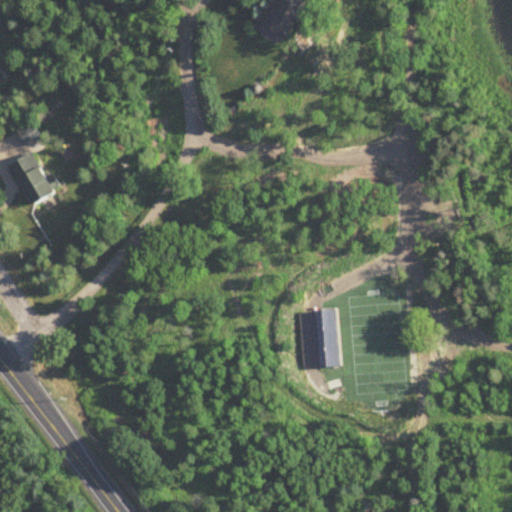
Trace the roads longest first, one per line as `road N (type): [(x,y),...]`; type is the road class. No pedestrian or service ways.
road 1 (residential): [(37,336),(160,203),(195,141),(186,53),(188,19),(202,0)]
road 2 (tertiary): [(115,511),(0,360)]
